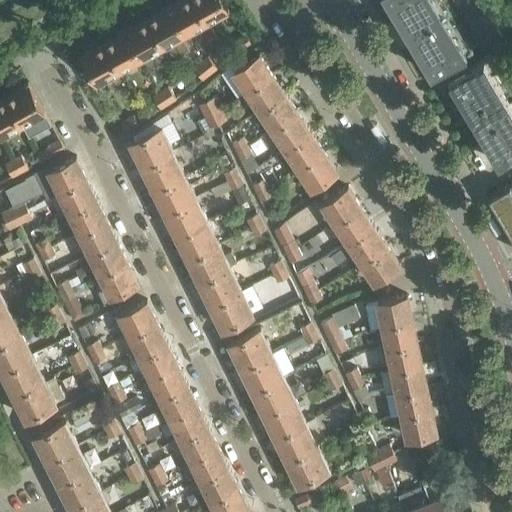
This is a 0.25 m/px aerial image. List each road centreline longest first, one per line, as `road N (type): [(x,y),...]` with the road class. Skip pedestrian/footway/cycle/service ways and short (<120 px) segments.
road 1 (residential): [(286,21),(430,237),(497,511)]
road 2 (residential): [(271,511),(36,40)]
road 3 (tertiary): [(328,0),(463,222),(511,337)]
